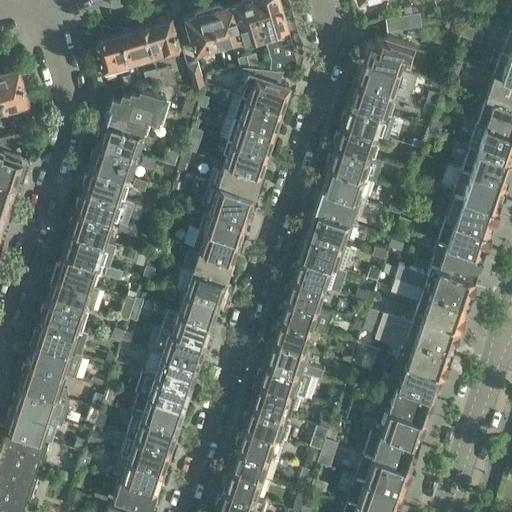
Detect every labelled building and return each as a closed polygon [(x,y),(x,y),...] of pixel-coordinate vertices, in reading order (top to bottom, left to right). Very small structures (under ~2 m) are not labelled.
[(236,0),(230,2),(241,37),(263,31),(253,0),(236,0)] [(253,0),(263,31),(271,56),(270,66),(277,67),(295,68),(296,57),(279,0),(253,0)] [(459,5),(463,15),(466,15),(468,10),(471,2),(471,0),(458,0),(459,5)] [(216,6),(207,9),(217,44),(241,37),(230,2),(226,3),(223,1),(217,3),(216,6)] [(374,3),(378,17),(388,15),(384,1),(374,3)] [(471,2),(468,10),(480,14),(482,6),(471,2)] [(409,4),(402,6),(404,12),(411,10),(409,4)] [(444,7),(436,10),(439,18),(446,15),(444,7)] [(207,9),(183,16),(194,51),(217,44),(207,9)] [(385,16),(387,28),(421,23),(419,10),(411,12),(389,15),(385,16)] [(158,19),(142,24),(151,55),(181,47),(172,15),(169,16),(166,15),(160,16),(158,19)] [(128,28),(117,31),(126,62),(151,55),(142,24),(138,25),(135,23),(129,25),(128,28)] [(501,47),(509,50),(511,50),(511,25),(508,24),(501,47)] [(473,37),(482,40),(484,33),(475,30),(473,37)] [(96,45),(102,68),(126,62),(117,31),(99,36),(94,42),(96,45)] [(366,50),(364,55),(403,68),(412,42),(386,33),(385,36),(379,33),(376,40),(369,38),(369,39),(367,38),(364,49),(366,50)] [(511,50),(509,50),(501,47),(493,70),(511,76),(511,50)] [(245,53),(249,64),(257,65),(254,51),(245,53)] [(245,54),(237,57),(239,65),(248,65),(245,54)] [(360,69),(357,78),(392,89),(396,90),(403,68),(364,55),(363,58),(360,57),(357,68),(360,69)] [(453,56),(445,79),(456,83),(464,60),(453,56)] [(475,56),(473,62),(485,66),(487,60),(475,56)] [(186,63),(193,85),(203,83),(196,60),(186,63)] [(5,68),(0,69),(0,90),(6,110),(15,107),(16,111),(31,107),(29,100),(18,64),(15,65),(12,63),(5,64),(5,68)] [(160,64),(154,66),(158,80),(165,80),(160,64)] [(250,81),(246,94),(280,105),(281,102),(284,101),(286,95),(284,92),(287,83),(274,79),(275,76),(277,67),(270,66),(257,65),(255,70),(247,67),(243,78),(250,81)] [(151,81),(158,80),(154,66),(147,68),(151,81)] [(122,72),(125,84),(132,83),(129,70),(122,72)] [(511,76),(493,70),(485,93),(511,102),(511,76)] [(351,94),(349,100),(383,111),(383,110),(385,110),(392,89),(357,78),(355,83),(352,83),(349,93),(351,94)] [(106,114),(105,117),(142,130),(147,116),(158,119),(166,93),(139,84),(138,89),(130,86),(128,90),(122,88),(120,95),(113,93),(109,105),(106,105),(104,112),(106,114)] [(425,99),(435,103),(439,93),(429,89),(425,99)] [(227,112),(238,115),(273,126),(276,116),(280,115),(282,109),(280,106),(280,105),(246,94),(234,90),(227,112)] [(201,93),(197,103),(213,107),(216,98),(201,93)] [(476,117),(485,120),(511,129),(511,102),(485,93),(476,117)] [(180,111),(193,116),(198,99),(185,95),(180,111)] [(448,98),(440,95),(437,104),(445,106),(448,98)] [(344,118),(343,122),(376,133),(383,111),(349,100),(347,108),(344,109),(341,116),(344,118)] [(423,109),(419,121),(428,124),(431,112),(423,109)] [(429,125),(438,129),(443,113),(434,110),(429,125)] [(238,115),(231,137),(266,148),(267,146),(270,145),(272,138),(270,136),(273,126),(238,115)] [(191,124),(198,126),(200,118),(194,116),(191,124)] [(100,135),(99,139),(135,151),(142,130),(105,117),(103,126),(99,127),(98,133),(100,135)] [(511,129),(485,120),(477,145),(511,156),(511,129)] [(337,139),(336,143),(369,154),(376,133),(343,122),(340,130),(337,130),(334,137),(337,139)] [(11,125),(13,132),(17,144),(26,147),(20,123),(11,125)] [(429,128),(426,136),(425,140),(433,143),(437,130),(429,128)] [(461,129),(459,137),(472,142),(475,134),(461,129)] [(17,144),(13,132),(0,135),(0,142),(16,148),(17,144)] [(413,144),(422,148),(425,140),(426,136),(417,133),(413,144)] [(195,151),(199,138),(187,135),(184,143),(183,147),(195,151)] [(231,137),(224,160),(258,171),(262,160),(265,159),(267,152),(265,150),(266,148),(231,137)] [(93,157),(92,161),(126,173),(128,174),(135,151),(99,139),(96,148),(93,149),(91,155),(93,157)] [(461,165),(470,168),(505,180),(509,170),(511,169),(511,167),(511,156),(477,145),(469,142),(461,165)] [(330,161),(329,165),(362,175),(369,154),(336,143),(333,151),(330,152),(328,159),(330,161)] [(0,176),(15,182),(16,180),(20,178),(22,172),(20,169),(23,159),(2,151),(4,146),(0,144),(0,176)] [(166,162),(175,165),(180,151),(171,148),(166,162)] [(406,166),(415,169),(421,152),(412,149),(406,166)] [(182,151),(176,168),(186,171),(192,154),(182,151)] [(415,169),(413,175),(422,178),(430,155),(421,151),(421,152),(415,169)] [(156,158),(143,154),(141,161),(154,165),(156,158)] [(209,179),(217,181),(251,192),(252,189),(255,189),(257,182),(255,180),(258,171),(224,160),(221,169),(213,166),(209,179)] [(86,179),(84,184),(119,195),(126,173),(92,161),(89,170),(86,170),(84,177),(86,179)] [(325,175),(321,187),(356,198),(359,190),(368,193),(372,179),(362,175),(329,165),(328,165),(326,165),(323,175),(325,175)] [(453,189),(462,192),(497,204),(501,194),(504,193),(505,187),(504,184),(505,180),(470,168),(461,165),(453,189)] [(410,183),(413,175),(415,169),(406,166),(401,180),(410,183)] [(422,178),(413,175),(410,183),(425,188),(427,180),(422,178)] [(0,204),(7,207),(8,203),(12,202),(14,196),(12,193),(15,182),(0,176),(0,204)] [(149,180),(136,176),(134,183),(147,187),(149,180)] [(182,194),(186,184),(182,183),(183,179),(174,177),(170,190),(182,194)] [(201,200),(210,203),(244,214),(248,204),(251,203),(253,196),(251,194),(251,192),(217,181),(213,194),(192,188),(189,196),(201,200)] [(79,201),(77,205),(112,217),(119,195),(84,184),(82,191),(79,192),(77,199),(79,201)] [(318,199),(314,209),(349,221),(351,212),(360,215),(365,201),(356,198),(321,187),(321,189),(318,188),(315,198),(318,199)] [(446,213),(454,216),(490,228),(493,218),(495,216),(497,211),(496,208),(497,204),(462,192),(453,189),(446,213)] [(175,201),(168,199),(164,211),(172,213),(175,201)] [(389,208),(400,212),(403,204),(391,200),(389,208)] [(202,225),(205,226),(237,237),(237,236),(238,233),(241,232),(243,225),(241,223),(244,214),(210,203),(202,225)] [(0,228),(3,219),(7,217),(9,212),(7,208),(7,207),(0,204),(0,228)] [(72,223),(70,227),(105,239),(112,217),(77,205),(75,214),(72,214),(70,221),(72,223)] [(310,222),(307,232),(341,243),(344,235),(353,238),(358,223),(349,221),(314,209),(314,212),(311,211),(308,221),(310,222)] [(162,212),(155,233),(166,236),(168,232),(173,216),(162,212)] [(438,237),(446,240),(482,252),(485,242),(487,240),(489,234),(488,231),(490,228),(454,216),(446,213),(438,237)] [(412,227),(414,220),(400,214),(397,222),(412,227)] [(134,224),(121,220),(119,227),(132,231),(134,224)] [(381,231),(393,235),(395,227),(384,223),(381,231)] [(191,244),(199,246),(230,256),(233,247),(236,246),(238,239),(237,237),(205,226),(201,238),(194,235),(191,244)] [(65,245),(63,250),(98,262),(105,239),(70,227),(68,235),(65,236),(63,243),(65,245)] [(303,244),(300,253),(335,264),(337,257),(346,259),(350,246),(341,243),(307,232),(306,234),(304,233),(301,243),(303,244)] [(430,260),(439,263),(474,275),(477,265),(480,263),(482,258),(481,255),(482,252),(446,240),(438,237),(430,260)] [(392,238),(389,246),(401,250),(404,242),(392,238)] [(149,253),(159,256),(164,258),(168,248),(152,243),(149,253)] [(184,264),(192,267),(224,277),(227,268),(230,267),(232,260),(230,257),(230,256),(199,246),(191,244),(184,264)] [(373,254),(385,258),(388,250),(376,246),(373,254)] [(56,263),(53,271),(91,283),(98,262),(63,250),(59,261),(56,263)] [(145,265),(148,254),(135,250),(132,261),(145,265)] [(292,264),(290,270),(292,272),(292,273),(325,284),(338,288),(344,267),(335,264),(300,253),(299,252),(295,263),(292,264)] [(159,256),(149,253),(144,269),(154,273),(159,256)] [(395,274),(430,287),(466,299),(470,286),(472,286),(474,280),(473,278),(474,275),(439,263),(430,260),(426,271),(399,261),(395,274)] [(106,264),(103,273),(119,278),(122,269),(106,264)] [(379,269),(368,265),(365,274),(376,278),(379,269)] [(192,267),(185,287),(217,297),(220,289),(223,287),(225,281),(224,278),(224,277),(192,267)] [(51,285),(49,293),(84,304),(91,283),(53,271),(49,282),(51,285)] [(286,292),(285,294),(318,305),(325,284),(292,273),(289,283),(286,284),(284,290),(286,292)] [(414,308),(422,311),(458,323),(459,320),(461,319),(463,313),(462,311),(466,299),(430,287),(395,274),(390,287),(418,297),(414,308)] [(185,287),(178,308),(211,319),(214,309),(217,308),(219,301),(217,298),(217,297),(185,287)] [(359,295),(371,299),(374,291),(362,287),(359,295)] [(143,297),(145,291),(137,289),(135,294),(143,297)] [(42,314),(42,315),(77,327),(84,304),(49,293),(45,305),(42,305),(40,312),(42,314)] [(127,319),(128,315),(134,297),(125,294),(118,316),(127,319)] [(135,294),(134,297),(128,315),(136,318),(143,297),(135,294)] [(279,313),(278,315),(311,326),(315,327),(319,314),(324,316),(326,307),(318,305),(285,294),(282,304),(279,305),(277,311),(279,313)] [(365,317),(367,310),(354,306),(351,315),(354,316),(364,319),(365,317)] [(365,317),(414,334),(450,347),(454,334),(456,333),(458,327),(457,325),(458,323),(422,311),(414,308),(411,318),(383,308),(382,310),(369,306),(367,310),(365,317)] [(169,327),(168,328),(204,340),(207,330),(210,329),(212,322),(210,319),(211,319),(178,308),(172,328),(169,327)] [(32,335),(34,337),(70,349),(77,327),(42,315),(37,328),(34,329),(32,335)] [(273,333),(272,334),(305,345),(311,326),(278,315),(276,323),(273,324),(271,330),(273,333)] [(362,325),(364,319),(354,316),(352,325),(361,328),(362,325)] [(396,355),(404,357),(439,370),(442,371),(442,369),(444,369),(446,363),(445,361),(450,347),(414,334),(365,317),(364,319),(362,325),(376,330),(374,334),(400,343),(396,355)] [(120,342),(121,337),(124,329),(115,326),(110,338),(120,342)] [(168,328),(161,350),(197,362),(200,351),(203,350),(205,344),(204,340),(168,328)] [(124,329),(121,337),(128,339),(131,331),(124,329)] [(268,346),(265,357),(300,369),(321,375),(324,367),(303,360),(307,346),(305,345),(272,334),(271,337),(268,337),(266,344),(268,346)] [(34,338),(27,359),(63,371),(70,349),(34,337),(34,338)] [(117,351),(114,359),(123,361),(128,348),(119,345),(117,351)] [(145,368),(154,371),(190,383),(193,373),(196,372),(198,365),(197,362),(161,350),(152,347),(145,368)] [(341,358),(350,361),(354,350),(345,347),(341,358)] [(114,359),(117,351),(109,348),(105,360),(113,363),(114,359)] [(388,378),(396,381),(432,394),(435,382),(439,381),(441,376),(439,373),(439,370),(404,357),(396,355),(391,368),(383,365),(382,368),(366,363),(364,370),(388,378)] [(259,375),(257,379),(292,391),(300,369),(265,357),(262,366),(259,367),(257,373),(259,375)] [(23,372),(20,381),(57,394),(57,393),(56,392),(63,371),(27,359),(26,363),(23,363),(21,370),(23,372)] [(75,367),(73,374),(87,379),(90,372),(75,367)] [(121,373),(111,370),(108,379),(118,383),(121,373)] [(154,371),(147,392),(183,404),(186,394),(189,393),(192,386),(190,383),(154,371)] [(380,402),(388,405),(424,417),(427,406),(431,405),(433,400),(431,397),(432,394),(396,381),(388,378),(380,402)] [(108,379),(101,400),(112,403),(118,383),(108,379)] [(254,390),(250,401),(285,413),(288,405),(296,407),(300,394),(292,391),(257,379),(257,381),(254,381),(252,387),(254,390)] [(343,380),(341,388),(352,392),(355,384),(343,380)] [(13,402),(13,403),(50,415),(57,394),(20,381),(17,392),(13,393),(11,400),(13,402)] [(90,405),(98,408),(103,393),(94,390),(90,405)] [(326,402),(335,405),(339,394),(330,391),(326,402)] [(147,392),(140,413),(176,425),(179,415),(183,414),(185,407),(183,404),(147,392)] [(244,420),(243,423),(286,437),(290,422),(283,419),(285,413),(250,401),(247,411),(244,411),(242,417),(244,420)] [(327,426),(330,418),(335,405),(326,402),(324,401),(321,409),(325,410),(320,424),(327,426)] [(347,417),(372,426),(380,429),(416,441),(419,430),(423,429),(425,424),(423,420),(424,417),(388,405),(380,402),(375,416),(351,408),(347,417)] [(9,416),(6,425),(43,437),(50,415),(13,403),(12,407),(9,407),(6,414),(9,416)] [(98,408),(90,405),(85,417),(94,420),(98,408)] [(98,409),(94,422),(104,425),(108,412),(98,409)] [(140,413),(134,434),(172,446),(172,445),(170,442),(172,436),(176,435),(178,428),(176,425),(140,413)] [(327,426),(324,436),(333,439),(340,421),(330,418),(327,426)] [(238,440),(236,444),(279,458),(286,437),(243,423),(241,431),(238,432),(236,438),(238,440)] [(322,441),(324,436),(327,426),(320,424),(315,438),(322,441)] [(363,449),(372,452),(408,464),(411,454),(415,453),(417,447),(415,444),(416,441),(380,429),(372,426),(363,449)] [(6,428),(0,447),(0,464),(30,474),(36,459),(41,461),(47,442),(6,428)] [(55,432),(53,440),(63,443),(65,436),(55,432)] [(88,432),(85,442),(97,445),(100,436),(88,432)] [(172,446),(134,434),(127,455),(162,466),(167,453),(170,452),(172,446)] [(279,458),(236,444),(234,452),(231,453),(229,459),(231,461),(230,464),(262,475),(272,478),(279,458)] [(316,459),(319,451),(320,448),(311,445),(308,457),(316,459)] [(355,473),(364,476),(401,489),(405,478),(408,477),(410,471),(408,468),(409,467),(407,466),(408,464),(372,452),(363,449),(355,473)] [(319,451),(316,459),(328,463),(331,455),(319,451)] [(87,465),(90,456),(80,453),(77,462),(87,465)] [(162,466),(127,455),(120,475),(156,487),(158,480),(161,479),(163,472),(161,469),(162,466)] [(0,464),(0,501),(19,508),(25,491),(29,493),(35,476),(30,474),(0,464)] [(256,495),(262,475),(230,464),(227,472),(224,473),(222,479),(224,482),(223,485),(256,495)] [(313,469),(303,465),(296,486),(306,489),(309,482),(311,474),(313,469)] [(347,496),(356,499),(391,511),(393,511),(397,501),(400,500),(402,495),(400,492),(401,489),(364,476),(355,473),(347,496)] [(311,474),(309,482),(324,488),(327,480),(311,474)] [(156,487),(120,475),(113,496),(148,508),(152,499),(155,497),(157,491),(155,488),(156,487)] [(217,502),(216,505),(238,511),(250,511),(253,504),(262,507),(264,498),(256,495),(223,485),(220,493),(217,494),(215,500),(217,502)] [(300,510),(306,489),(298,486),(291,507),(300,510)] [(78,506),(82,492),(69,487),(65,502),(78,506)] [(101,498),(104,490),(96,487),(94,495),(101,498)] [(341,511),(391,511),(356,499),(347,496),(341,511)] [(303,499),(301,507),(314,511),(317,504),(303,499)] [(143,511),(108,500),(104,511),(143,511)] [(0,501),(0,511),(23,511),(24,510),(19,508),(0,501)]
